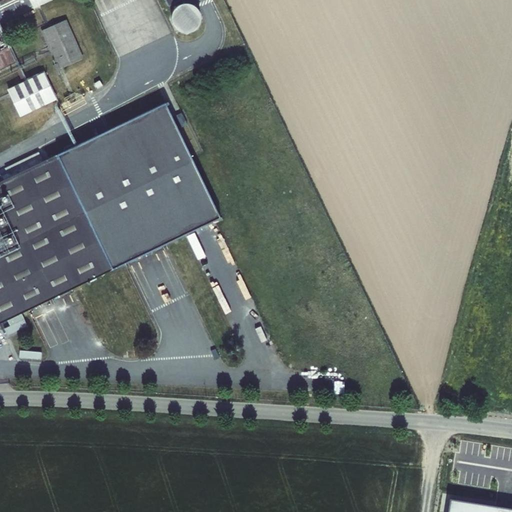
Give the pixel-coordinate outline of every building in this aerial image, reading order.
[(200,22),(201,17),(200,12),(196,6),(191,3),(186,2),(181,3),(176,6),(172,12),(171,17),(172,22),(174,27),(178,30),(186,32),(191,31),(196,29),(200,22)] [(65,19),(41,30),(60,70),(84,58),(65,19)] [(7,47),(0,50),(0,68),(15,62),(7,47)] [(45,71),(9,89),(22,116),(58,98),(45,71)] [(0,319),(50,296),(219,216),(163,98),(0,175),(0,319)] [(446,511),(511,511),(511,508),(448,499),(446,511)]
